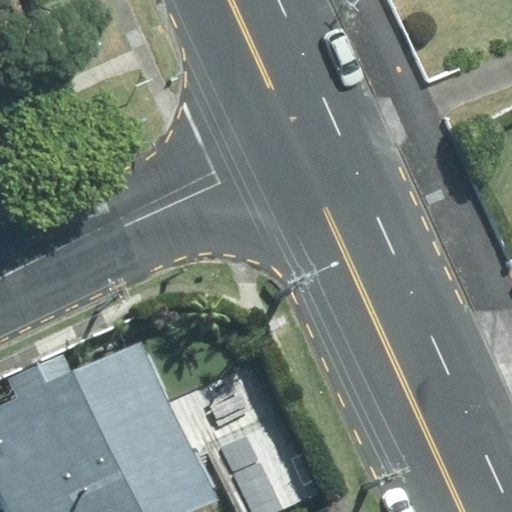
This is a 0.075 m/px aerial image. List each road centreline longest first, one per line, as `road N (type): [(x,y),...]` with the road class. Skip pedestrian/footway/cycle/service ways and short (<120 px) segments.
road 1 (secondary): [(463,511),(292,139)]
road 2 (residential): [(292,139),(0,276)]
road 3 (secondary): [(292,139),(229,0)]
